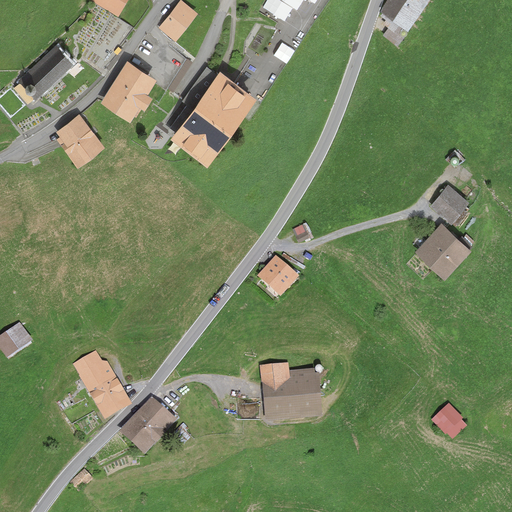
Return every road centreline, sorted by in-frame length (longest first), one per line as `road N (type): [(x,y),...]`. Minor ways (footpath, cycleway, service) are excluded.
road 1 (tertiary): [(38,511),(76,461),(147,392),(299,189),(376,0)]
road 2 (residential): [(127,48),(86,100),(46,133),(0,155)]
